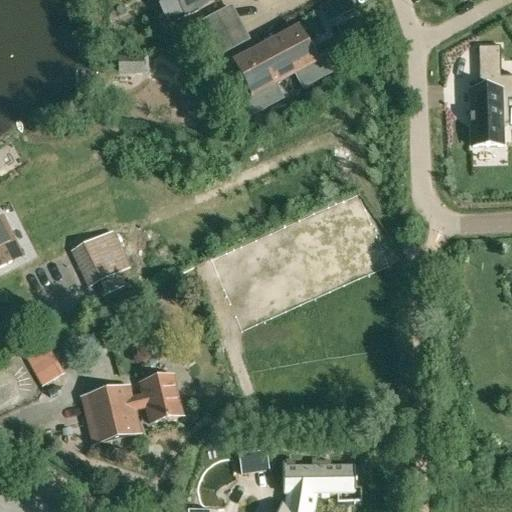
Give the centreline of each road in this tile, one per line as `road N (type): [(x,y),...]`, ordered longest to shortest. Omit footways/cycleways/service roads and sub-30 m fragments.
road 1 (residential): [(420,202),(413,46)]
road 2 (unclassified): [(107,511),(0,444)]
